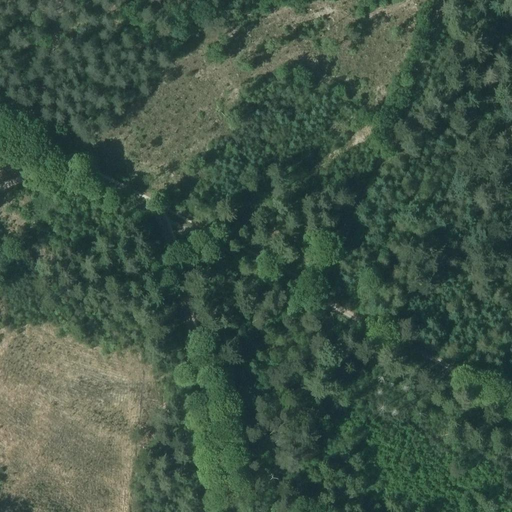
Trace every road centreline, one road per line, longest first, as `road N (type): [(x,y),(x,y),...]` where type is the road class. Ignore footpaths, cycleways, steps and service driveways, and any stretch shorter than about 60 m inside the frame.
road 1 (track): [(0,132),(323,295)]
road 2 (track): [(228,511),(155,203)]
road 3 (track): [(61,0),(42,78),(45,146),(29,167),(0,181)]
